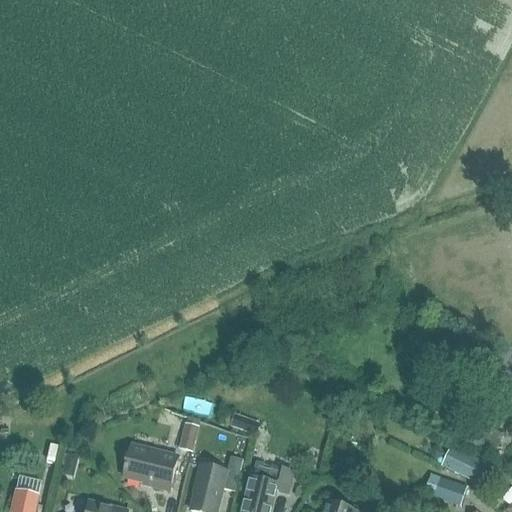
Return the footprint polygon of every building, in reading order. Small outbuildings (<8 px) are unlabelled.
[(251,436),(255,424),(236,417),(232,429),(251,436)] [(192,454),(198,430),(186,427),(180,451),(192,454)] [(471,430),(465,442),(494,456),(500,445),(471,430)] [(179,459),(133,447),(125,479),(154,487),(154,489),(171,493),(179,459)] [(500,474),(451,449),(442,468),(491,492),(500,474)] [(337,456),(333,467),(344,470),(347,459),(337,456)] [(77,459),(67,457),(65,465),(75,467),(77,459)] [(197,487),(191,511),(219,511),(224,491),(236,494),(244,462),(232,459),(228,474),(202,468),(197,487)] [(253,481),(252,481),(244,511),(272,511),(277,493),(289,496),(294,473),(283,470),(282,471),(257,465),(253,481)] [(441,481),(434,499),(461,508),(467,490),(441,481)] [(75,510),(76,490),(64,489),(62,509),(75,510)] [(15,494),(10,511),(35,511),(38,499),(15,494)] [(85,511),(123,511),(87,503),(85,511)]
